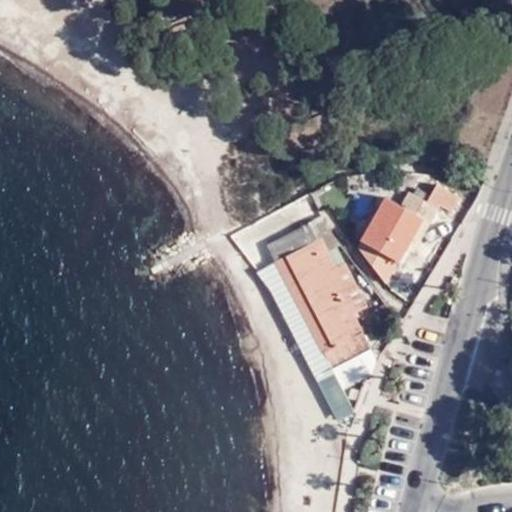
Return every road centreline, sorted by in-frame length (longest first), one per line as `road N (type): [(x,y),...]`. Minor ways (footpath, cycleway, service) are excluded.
road 1 (tertiary): [(511,186),(458,359)]
road 2 (tertiary): [(458,359),(422,508)]
